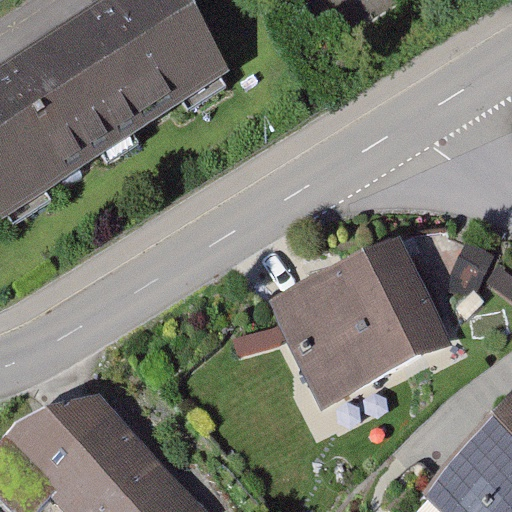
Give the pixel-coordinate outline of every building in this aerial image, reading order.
[(171,0),(164,0),(0,105),(0,224),(1,226),(225,83),(171,0)] [(394,0),(307,0),(283,16),(316,66),(401,11),(394,0)] [(389,271),(260,340),(314,441),(443,372),(389,271)] [(511,511),(511,421),(423,511),(511,511)] [(4,464),(0,468),(0,511),(166,511),(87,433),(4,464)]
